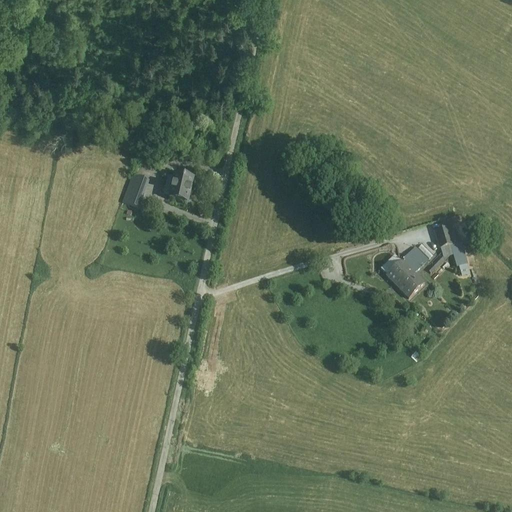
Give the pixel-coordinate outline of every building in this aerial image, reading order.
[(148,182),(132,176),(123,203),(138,209),(148,182)] [(192,181),(174,177),(169,200),(187,203),(192,181)] [(448,229),(435,233),(440,250),(452,246),(448,229)] [(460,245),(452,246),(462,277),(469,274),(460,245)] [(422,246),(418,250),(429,261),(433,257),(422,246)] [(402,263),(414,275),(428,262),(415,250),(402,263)] [(447,252),(428,271),(431,275),(450,255),(447,252)] [(395,258),(381,271),(387,277),(386,278),(409,301),(424,285),(414,275),(402,263),(402,262),(401,263),(395,258)]
